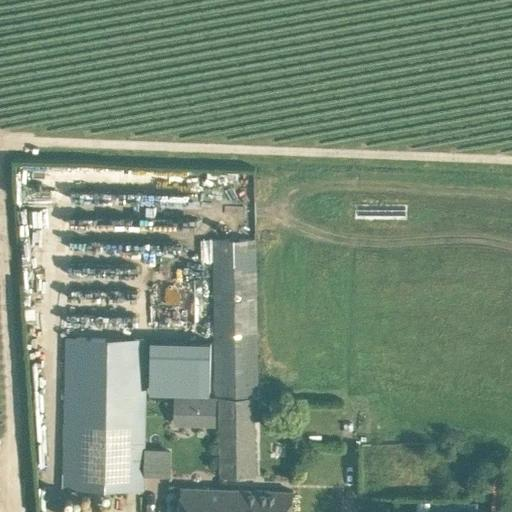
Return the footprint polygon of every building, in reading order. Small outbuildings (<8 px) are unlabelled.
[(257,396),(255,238),(214,238),(217,392),(220,392),(220,475),(256,475),(255,396),(257,396)] [(143,488),(144,468),(147,338),(68,336),(64,486),(143,488)] [(152,338),(150,389),(213,391),(214,340),(152,338)] [(202,394),(201,424),(218,424),(219,395),(202,394)] [(221,511),(222,487),(181,486),(180,511),(221,511)] [(292,511),(293,508),(293,490),(222,487),(221,511),(292,511)]
